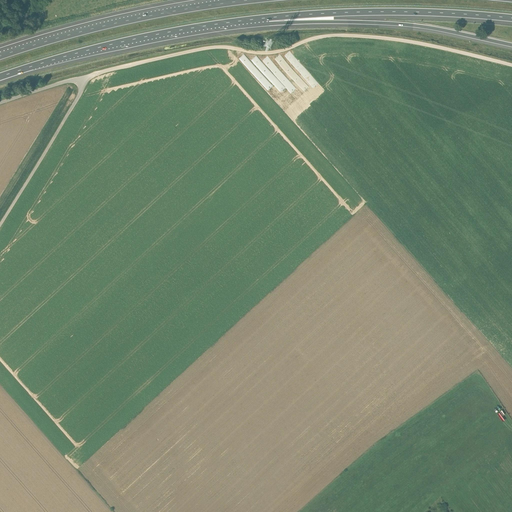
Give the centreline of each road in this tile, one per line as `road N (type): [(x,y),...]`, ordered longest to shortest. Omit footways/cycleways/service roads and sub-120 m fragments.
road 1 (track): [(82,77),(197,49),(269,52),(329,35),(395,39),(511,64)]
road 2 (motorway): [(0,78),(112,45),(269,18)]
road 3 (motorway): [(269,18),(367,20),(511,45)]
road 4 (motorway): [(269,18),(392,12),(511,19)]
road 5 (motorway): [(233,1),(102,24),(0,54)]
